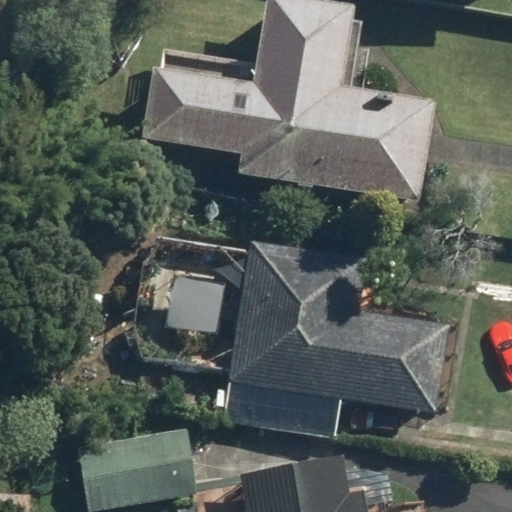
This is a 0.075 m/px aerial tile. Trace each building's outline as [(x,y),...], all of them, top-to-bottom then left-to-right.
[(487,0),(388,0),(486,12),(487,0)] [(325,105),(335,25),(247,14),(240,72),(157,61),(155,81),(132,78),(122,160),(227,174),(224,199),(401,222),(415,117),(325,105)] [(331,416),(424,426),(435,335),(344,324),(350,269),(236,255),(216,434),(328,447),(331,416)] [(214,291),(161,283),(153,337),(207,345),(214,291)] [(174,434),(71,449),(79,511),(148,511),(185,507),(174,434)] [(227,511),(346,511),(341,467),(223,482),(227,511)]
